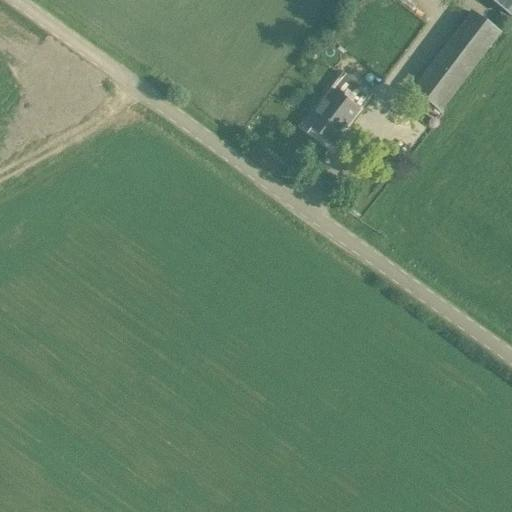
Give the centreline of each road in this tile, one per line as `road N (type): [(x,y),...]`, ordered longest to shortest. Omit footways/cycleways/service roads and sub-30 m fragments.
road 1 (unclassified): [(511,355),(16,0)]
road 2 (track): [(137,86),(105,116),(0,176)]
